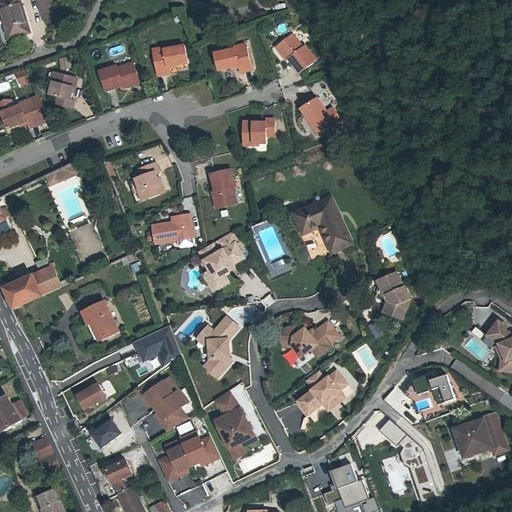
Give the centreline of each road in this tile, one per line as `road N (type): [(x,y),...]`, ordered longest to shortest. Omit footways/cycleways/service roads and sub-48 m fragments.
road 1 (track): [(452,0),(477,84),(493,171),(486,182),(456,159),(344,0)]
road 2 (residential): [(0,168),(163,106),(191,117),(272,92)]
road 3 (residential): [(291,464),(329,446),(432,317),(476,292)]
road 4 (residential): [(88,511),(0,291)]
road 5 (residential): [(291,464),(255,389),(260,336),(280,311),(334,299)]
